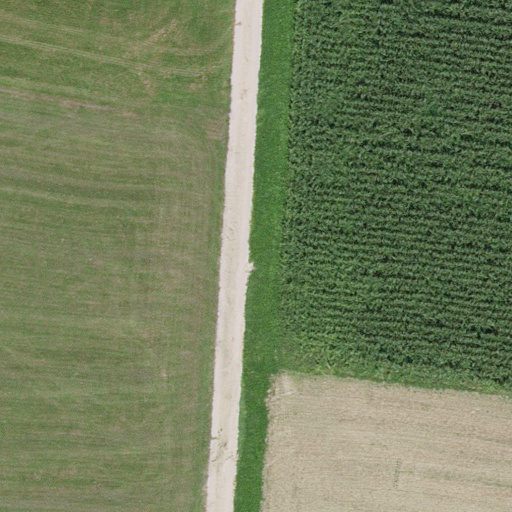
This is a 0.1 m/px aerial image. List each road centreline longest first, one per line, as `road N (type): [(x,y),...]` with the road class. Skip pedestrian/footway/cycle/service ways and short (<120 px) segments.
road 1 (track): [(225,511),(258,0)]
road 2 (track): [(0,106),(249,139)]
